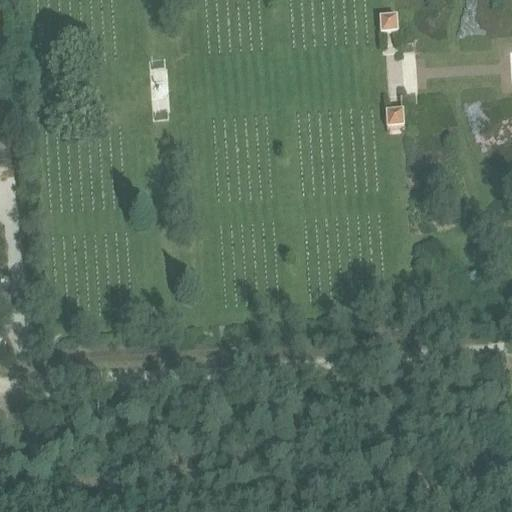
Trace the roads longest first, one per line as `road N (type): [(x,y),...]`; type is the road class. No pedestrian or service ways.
road 1 (track): [(511,345),(226,371)]
road 2 (track): [(226,371),(0,384)]
